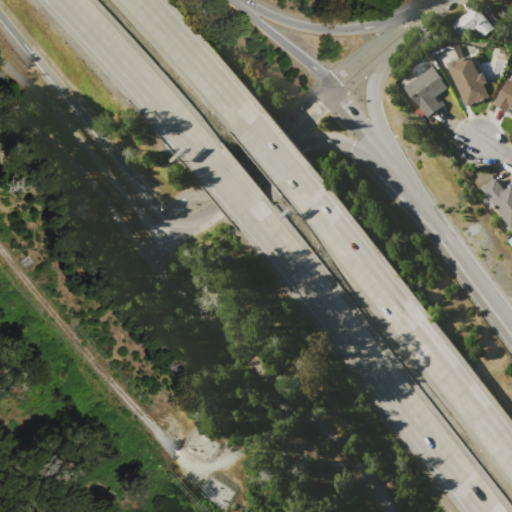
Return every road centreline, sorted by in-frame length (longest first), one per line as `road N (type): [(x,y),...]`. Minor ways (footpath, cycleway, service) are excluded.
road 1 (track): [(382,493),(290,440),(250,445),(205,466),(177,456),(0,248)]
road 2 (motorway): [(247,208),(486,511)]
road 3 (motorway): [(511,458),(289,174)]
road 4 (motorway): [(0,15),(174,219)]
road 5 (motorway): [(64,0),(206,159)]
road 6 (tertiary): [(431,218),(377,112),(377,77),(399,29)]
road 7 (motorway): [(431,0),(354,27),(292,22),(245,0)]
road 8 (secondary): [(276,143),(346,144),(385,169),(431,218)]
road 9 (motorway): [(247,124),(137,0)]
road 10 (secondary): [(431,218),(329,89)]
road 11 (secondary): [(511,325),(431,218)]
road 12 (motorway): [(329,89),(233,0)]
